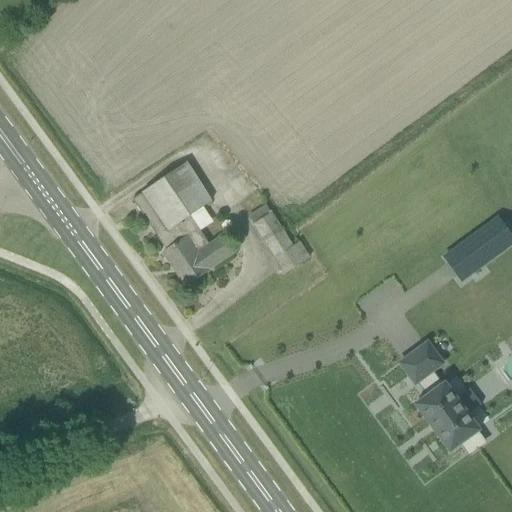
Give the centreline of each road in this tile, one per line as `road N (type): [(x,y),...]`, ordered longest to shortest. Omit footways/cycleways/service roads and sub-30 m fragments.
road 1 (secondary): [(186,387),(0,134)]
road 2 (unclassified): [(0,467),(144,417),(186,387)]
road 3 (secondary): [(277,511),(186,387)]
